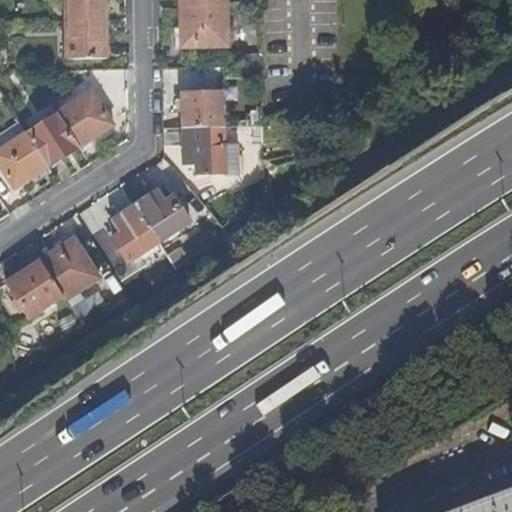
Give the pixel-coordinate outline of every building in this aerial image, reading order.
[(65,0),(66,23),(106,23),(105,0),(65,0)] [(179,0),(180,10),(226,8),(225,0),(179,0)] [(226,47),(226,8),(180,10),(180,48),(226,47)] [(106,60),(106,23),(66,23),(66,61),(106,60)] [(58,117),(78,149),(112,127),(90,94),(57,115),(58,117)] [(182,129),(221,129),(220,95),(182,95),(182,129)] [(26,137),(47,169),(78,149),(58,117),(26,137)] [(223,178),(222,129),(221,129),(182,129),(183,167),(195,167),(195,178),(223,178)] [(0,170),(13,190),(47,169),(26,137),(25,136),(0,152),(0,170)] [(136,208),(159,244),(190,224),(174,200),(166,205),(158,194),(136,208)] [(128,264),(159,244),(136,208),(112,224),(120,237),(113,241),(128,264)] [(74,242),(40,264),(62,299),(65,302),(99,280),(74,242)] [(62,299),(40,264),(6,285),(29,321),(62,299)] [(511,511),(511,490),(455,511),(511,511)]
